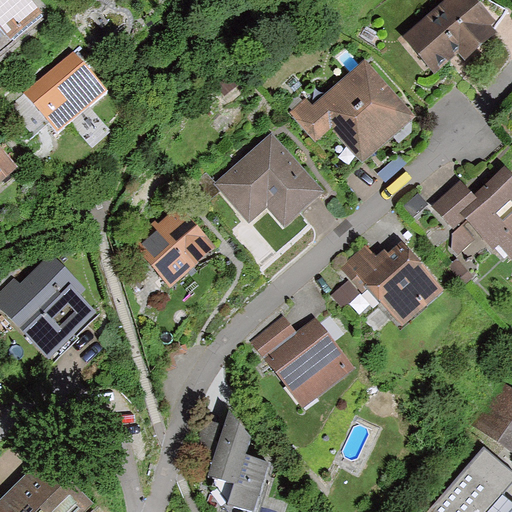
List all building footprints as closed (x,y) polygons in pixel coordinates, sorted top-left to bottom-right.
[(0,0),(0,26),(10,38),(39,14),(27,0),(0,0)] [(446,0),(404,43),(435,73),(495,14),(480,0),(446,0)] [(77,50),(20,98),(54,137),(110,90),(77,50)] [(328,133),(360,164),(416,107),(367,58),(313,111),(303,101),(289,116),(317,144),(328,133)] [(215,190),(250,225),(263,212),(283,231),(307,206),(326,187),(307,168),(272,133),(215,190)] [(0,142),(0,176),(16,165),(0,142)] [(511,257),(511,180),(503,170),(476,192),(457,209),(505,263),(511,257)] [(463,177),(429,207),(442,222),(457,209),(476,192),(463,177)] [(133,252),(169,289),(198,260),(212,246),(175,210),(133,252)] [(363,273),(404,326),(446,294),(405,240),(383,257),(363,273)] [(383,257),(371,242),(351,258),(363,273),(383,257)] [(0,296),(0,316),(51,362),(98,309),(37,255),(0,296)] [(288,324),(282,316),(248,343),(261,360),(295,333),(288,324)] [(261,360),(297,408),(351,366),(314,319),(261,360)] [(511,387),(506,383),(469,431),(511,462),(511,460),(511,387)] [(229,414),(210,480),(234,487),(228,505),(252,511),(255,511),(270,465),(246,457),(256,422),(229,414)] [(452,511),(477,483),(493,497),(509,477),(478,450),(426,511),(452,511)] [(0,499),(0,511),(87,511),(91,509),(43,459),(0,499)] [(510,511),(493,497),(477,483),(452,511),(510,511)]
